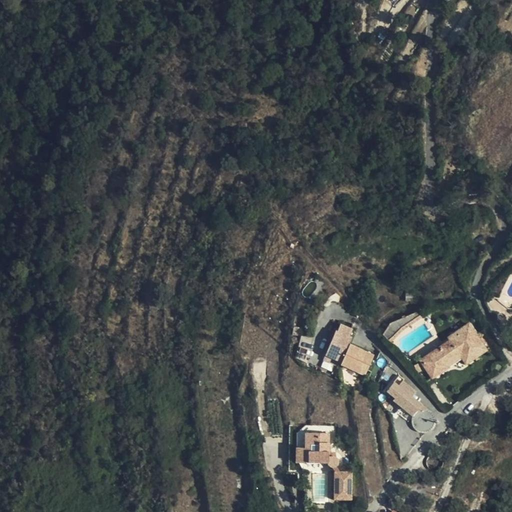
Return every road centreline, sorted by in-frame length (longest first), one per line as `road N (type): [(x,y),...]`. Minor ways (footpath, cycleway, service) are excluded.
road 1 (unknown): [(511,361),(476,292),(504,222),(484,200),(435,210),(425,195),(431,146),(424,33)]
road 2 (residential): [(369,511),(449,420),(511,372)]
